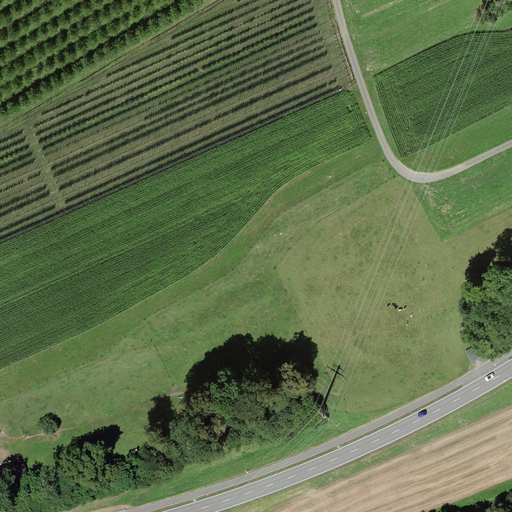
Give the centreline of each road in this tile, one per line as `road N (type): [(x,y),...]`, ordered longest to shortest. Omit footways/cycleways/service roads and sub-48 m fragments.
road 1 (tertiary): [(511,367),(341,456),(188,511)]
road 2 (track): [(336,0),(380,138),(405,172),(432,178),(511,142)]
